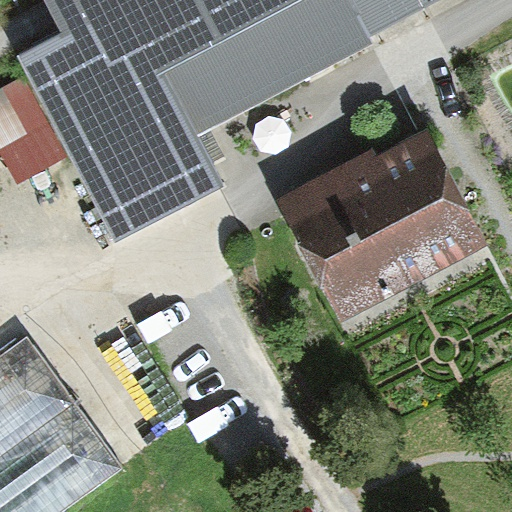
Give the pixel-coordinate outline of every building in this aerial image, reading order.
[(106,0),(111,9),(29,60),(113,217),(206,163),(188,132),(409,18),(400,0),(106,0)] [(400,0),(409,18),(439,0),(400,0)] [(0,152),(34,133),(5,83),(0,85),(0,152)] [(336,316),(473,248),(419,137),(275,206),(336,316)] [(16,342),(0,353),(0,511),(58,511),(111,475),(16,342)]
